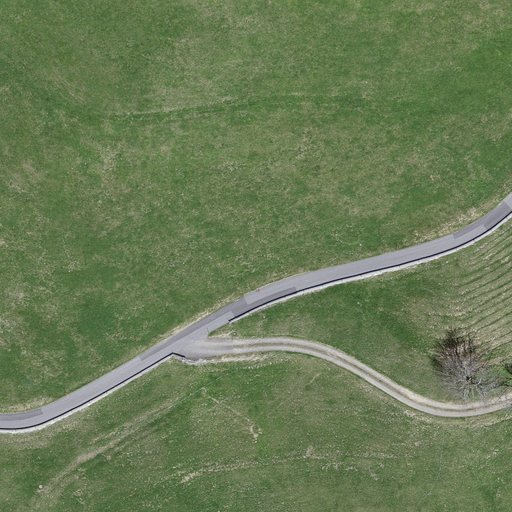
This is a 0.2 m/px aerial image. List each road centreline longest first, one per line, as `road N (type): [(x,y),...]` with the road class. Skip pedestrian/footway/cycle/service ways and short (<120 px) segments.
road 1 (unclassified): [(511,202),(454,242),(282,290),(54,412),(0,423)]
road 2 (track): [(160,350),(283,347),(326,356),(433,417),(511,399)]
